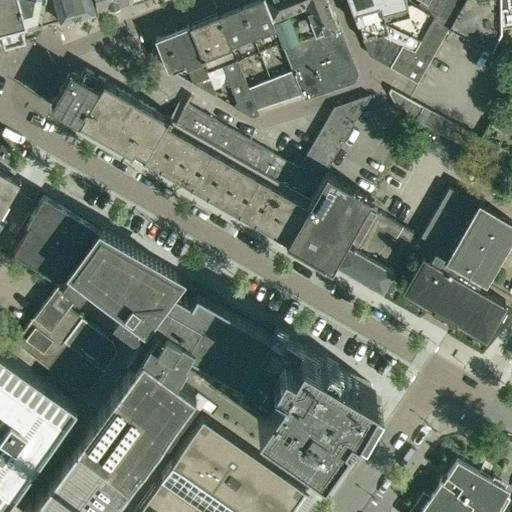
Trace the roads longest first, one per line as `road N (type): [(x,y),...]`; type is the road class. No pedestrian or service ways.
road 1 (residential): [(441,386),(421,361),(0,110)]
road 2 (residential): [(0,85),(16,70),(198,0)]
road 3 (unclassified): [(339,511),(416,403),(441,386)]
